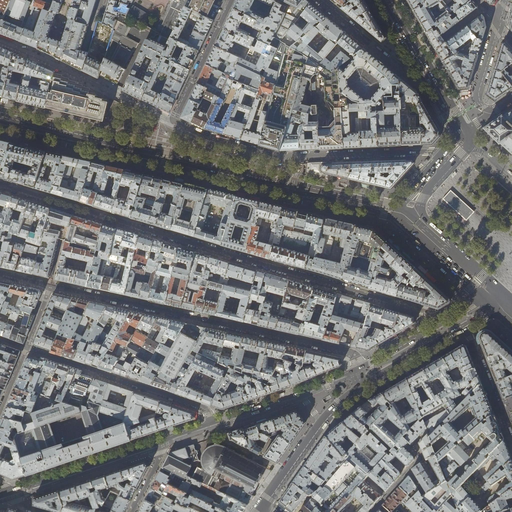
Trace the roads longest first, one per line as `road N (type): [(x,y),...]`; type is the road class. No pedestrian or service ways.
road 1 (residential): [(448,319),(0,183)]
road 2 (primary): [(402,214),(0,119)]
road 3 (residential): [(359,367),(348,351),(50,286)]
road 4 (residential): [(26,348),(204,407),(211,422)]
road 5 (secondary): [(167,437),(9,492)]
road 6 (secondary): [(266,505),(321,427),(367,382)]
road 7 (secondary): [(359,367),(211,422)]
road 8 (residential): [(318,0),(411,80),(423,76)]
road 9 (residential): [(174,120),(229,0)]
road 10 (residential): [(466,326),(511,442)]
